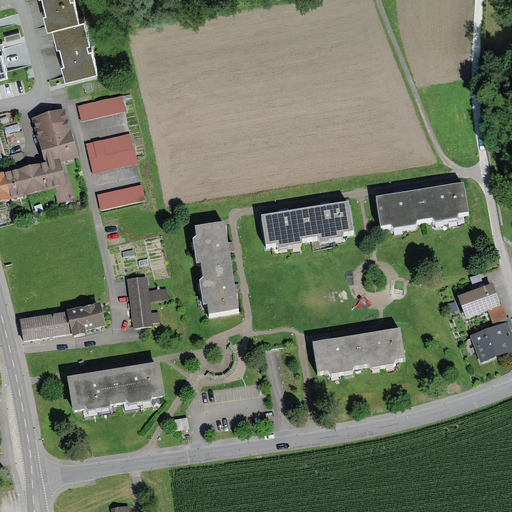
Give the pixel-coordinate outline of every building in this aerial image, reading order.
[(73,0),(38,0),(39,1),(41,0),(46,17),(43,17),(47,34),(52,32),(80,25),(73,0)] [(84,24),(80,25),(52,32),(57,51),(59,50),(64,67),(61,68),(65,84),(97,76),(84,24)] [(0,80),(8,79),(0,47),(0,80)] [(122,96),(78,106),(82,122),(126,111),(122,96)] [(65,108),(32,118),(44,162),(60,158),(61,162),(66,161),(79,158),(65,108)] [(130,134),(86,144),(93,173),(137,162),(130,134)] [(44,162),(5,172),(11,199),(54,188),(58,204),(75,200),(66,161),(61,162),(60,158),(44,162)] [(0,201),(11,199),(5,172),(4,171),(0,172),(0,201)] [(141,184),(97,195),(101,210),(145,200),(141,184)] [(468,191),(380,205),(384,234),(473,220),(468,191)] [(348,202),(261,216),(266,246),(353,232),(348,202)] [(240,317),(226,229),(195,234),(209,322),(240,317)] [(126,283),(131,334),(151,332),(150,326),(159,325),(158,317),(149,318),(148,305),(169,303),(168,293),(148,295),(147,281),(126,283)] [(492,289),(458,301),(465,322),(491,313),(496,325),(508,321),(503,308),(499,310),(492,289)] [(100,311),(57,321),(21,324),(23,344),(59,341),(104,331),(100,311)] [(471,342),(481,367),(511,354),(511,343),(506,328),(471,342)] [(399,334),(313,349),(318,379),(404,364),(399,334)] [(159,362),(67,376),(72,409),(164,395),(159,362)] [(174,421),(176,432),(189,430),(188,419),(174,421)]
